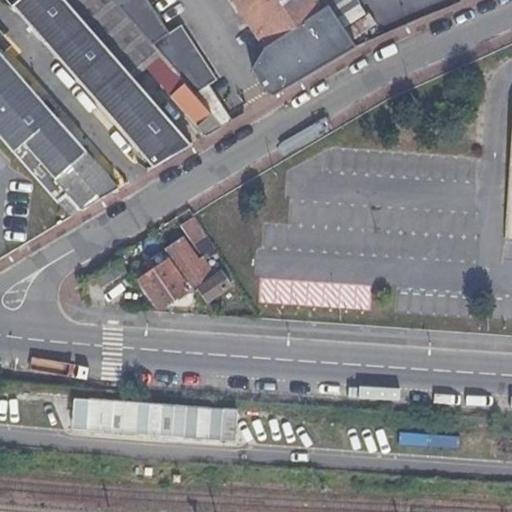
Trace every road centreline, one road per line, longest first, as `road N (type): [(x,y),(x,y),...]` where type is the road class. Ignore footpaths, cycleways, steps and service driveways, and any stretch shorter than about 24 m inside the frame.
road 1 (residential): [(0,315),(41,270),(388,70),(511,14)]
road 2 (tertiary): [(0,334),(287,363),(511,374)]
